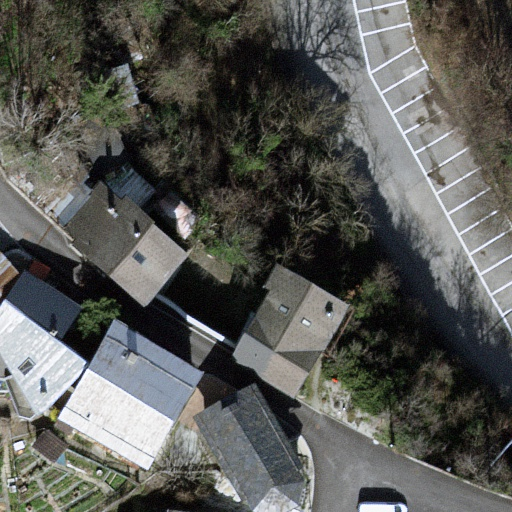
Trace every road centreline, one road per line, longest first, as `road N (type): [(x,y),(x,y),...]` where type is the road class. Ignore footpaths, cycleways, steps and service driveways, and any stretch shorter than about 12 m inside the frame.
road 1 (unclassified): [(306,0),(344,133),(406,261),(511,373)]
road 2 (residential): [(0,234),(91,305),(326,446)]
road 3 (residential): [(326,446),(490,511)]
